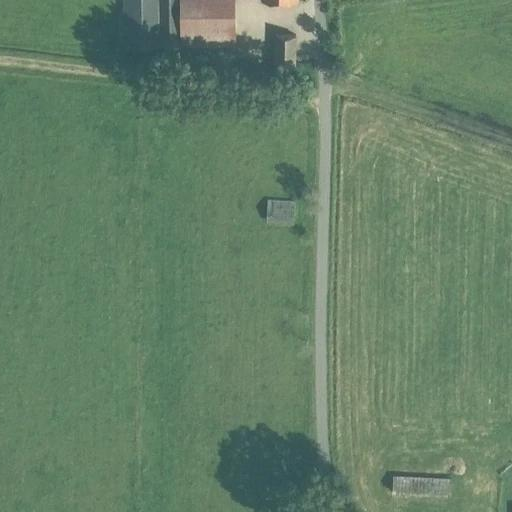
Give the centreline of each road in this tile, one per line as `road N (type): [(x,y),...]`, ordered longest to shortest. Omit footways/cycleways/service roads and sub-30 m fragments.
road 1 (unclassified): [(335,511),(320,406),(323,0)]
road 2 (track): [(324,103),(0,63)]
road 3 (track): [(511,148),(324,81)]
